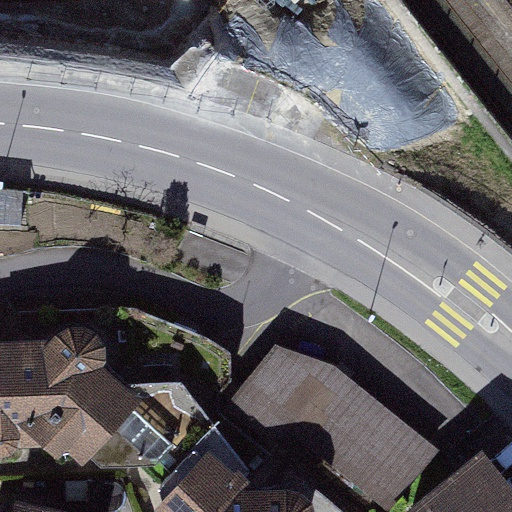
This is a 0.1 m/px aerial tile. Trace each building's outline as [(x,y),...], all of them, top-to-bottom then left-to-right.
[(0,0),(0,19),(17,19),(16,0),(0,0)] [(0,452),(66,450),(80,462),(132,404),(97,374),(97,359),(90,350),(80,343),(68,342),(50,351),(0,352),(0,452)] [(373,509),(420,445),(336,384),(274,360),(237,410),(373,509)] [(300,511),(294,505),(281,501),(263,501),(202,456),(161,504),(162,511),(300,511)] [(511,511),(511,502),(486,471),(436,511),(511,511)]
